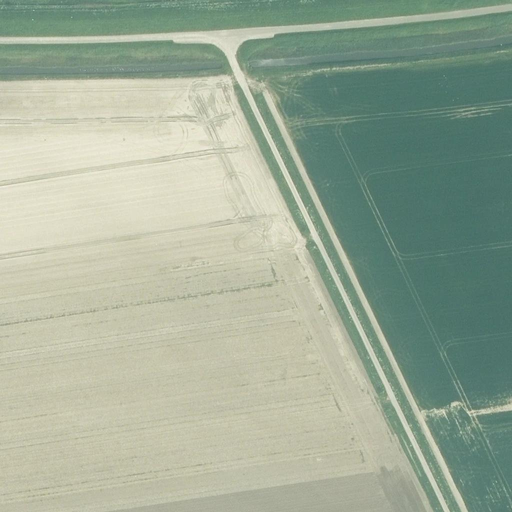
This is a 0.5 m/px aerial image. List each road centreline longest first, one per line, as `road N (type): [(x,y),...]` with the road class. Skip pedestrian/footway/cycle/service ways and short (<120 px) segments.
road 1 (unclassified): [(452,511),(223,37)]
road 2 (unclassified): [(223,37),(511,7)]
road 3 (unclassified): [(0,40),(223,37)]
